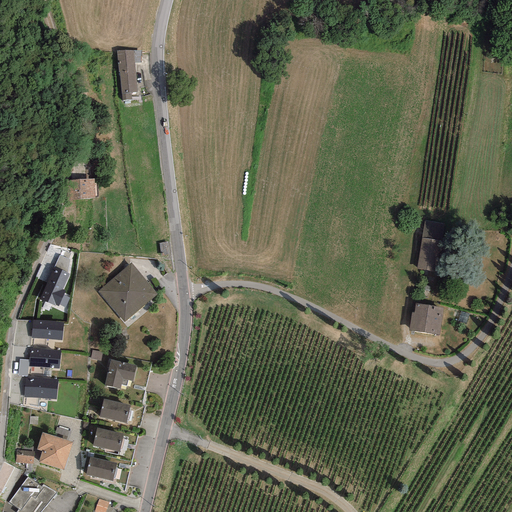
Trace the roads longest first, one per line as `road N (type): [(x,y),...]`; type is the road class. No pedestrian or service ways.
road 1 (tertiary): [(159,0),(154,63),(184,317),(143,511)]
road 2 (track): [(350,511),(314,485),(164,430)]
